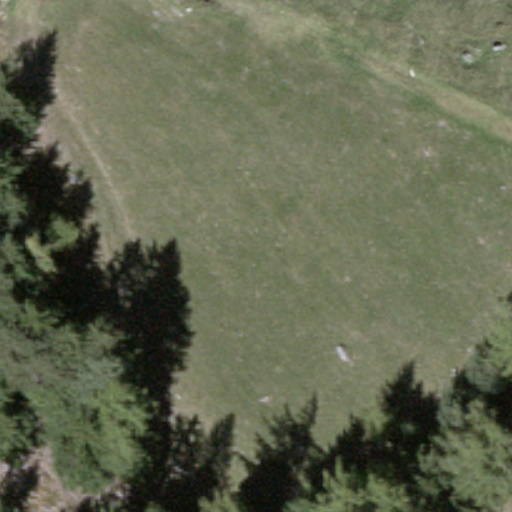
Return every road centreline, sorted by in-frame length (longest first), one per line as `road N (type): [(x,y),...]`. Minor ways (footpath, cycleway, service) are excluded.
road 1 (track): [(33,0),(27,52),(119,238),(139,307),(155,412),(138,451)]
road 2 (track): [(511,126),(242,0)]
